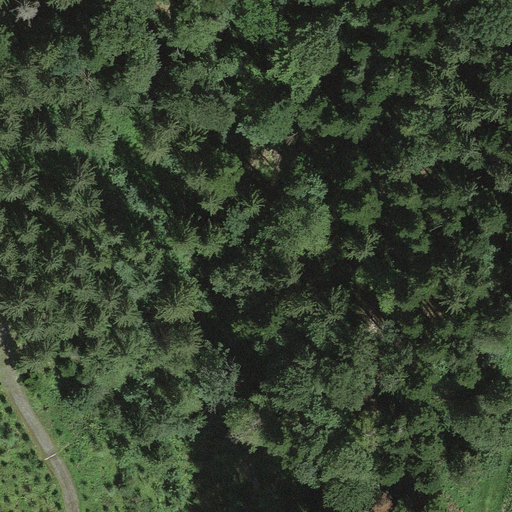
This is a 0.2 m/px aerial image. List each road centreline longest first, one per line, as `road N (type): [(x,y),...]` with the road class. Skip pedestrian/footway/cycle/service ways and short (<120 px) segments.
road 1 (track): [(74,511),(0,341)]
road 2 (track): [(124,0),(144,154)]
